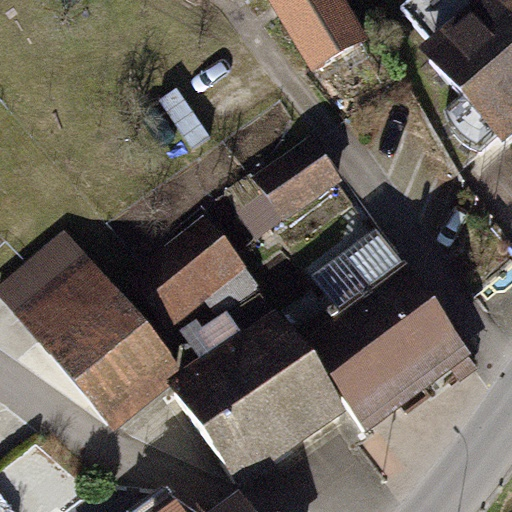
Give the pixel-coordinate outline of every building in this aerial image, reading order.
[(348,0),(290,0),(276,7),(314,80),(374,49),(348,0)] [(511,0),(479,0),(472,7),(480,17),(431,59),(511,154),(511,0)] [(351,187),(311,134),(253,177),(293,230),(351,187)] [(75,231),(0,287),(0,296),(120,453),(178,409),(249,501),(357,418),(379,446),(479,370),(415,287),(314,364),(206,223),(119,289),(75,231)] [(203,511),(191,496),(169,511),(203,511)]
